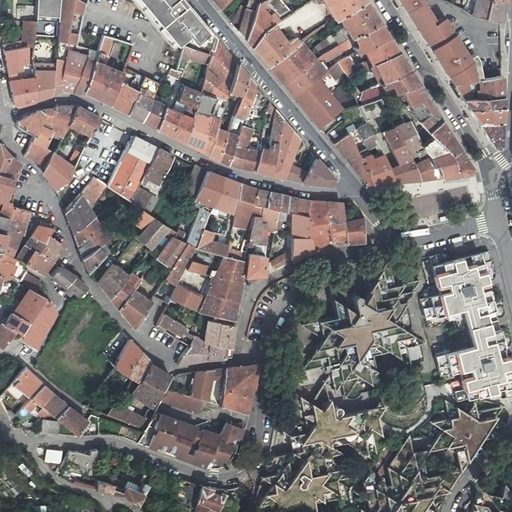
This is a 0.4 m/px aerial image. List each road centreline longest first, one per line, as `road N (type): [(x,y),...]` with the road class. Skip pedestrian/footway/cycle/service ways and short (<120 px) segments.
road 1 (residential): [(2,118),(85,101),(206,164),(267,185),(356,191)]
road 2 (residential): [(267,356),(257,452),(228,478),(104,443),(26,443)]
road 3 (residential): [(356,191),(200,0)]
road 4 (residential): [(240,360),(170,370),(111,314),(68,248)]
road 5 (unclassified): [(383,0),(489,167)]
road 6 (residential): [(342,254),(291,268),(258,289),(242,322),(240,360)]
road 7 (unclassified): [(489,167),(505,157),(508,138),(509,23)]
road 8 (residential): [(68,248),(49,195),(0,131)]
road 9 (residential): [(26,443),(50,477),(137,511)]
road 10 (residential): [(342,254),(294,288),(271,327),(267,356)]
road 11 (residential): [(68,248),(45,275),(58,311),(29,360)]
